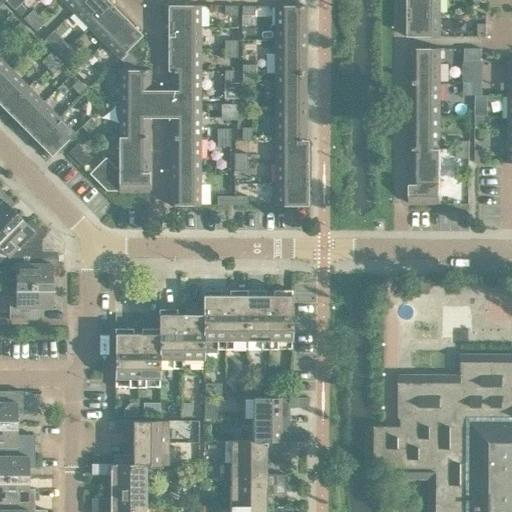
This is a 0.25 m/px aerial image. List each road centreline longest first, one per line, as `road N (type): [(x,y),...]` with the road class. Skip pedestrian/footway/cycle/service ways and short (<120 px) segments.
road 1 (residential): [(90,242),(511,249)]
road 2 (residential): [(90,242),(91,333),(72,376)]
road 3 (residential): [(72,511),(72,376)]
road 4 (residential): [(0,146),(90,242)]
